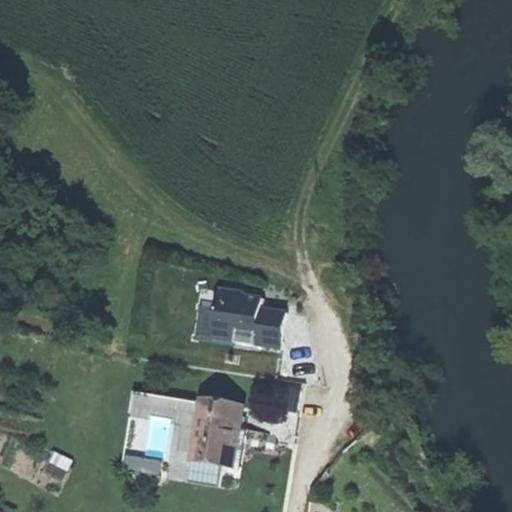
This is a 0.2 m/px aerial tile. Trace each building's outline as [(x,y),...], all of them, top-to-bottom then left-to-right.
[(219,311),(215,340),(238,343),(237,345),(283,351),(289,315),(263,311),(264,301),(246,298),(246,295),(222,292),(219,311)] [(215,344),(215,340),(219,311),(202,309),(198,342),(215,344)] [(302,391),(286,388),(282,411),(298,414),(302,391)] [(233,447),(238,447),(238,445),(240,435),(244,408),(203,401),(194,458),(230,464),(233,447)] [(247,437),(240,435),(238,445),(246,447),(247,442),(247,437)] [(234,470),(238,447),(233,447),(230,464),(194,458),(193,464),(234,470)]
